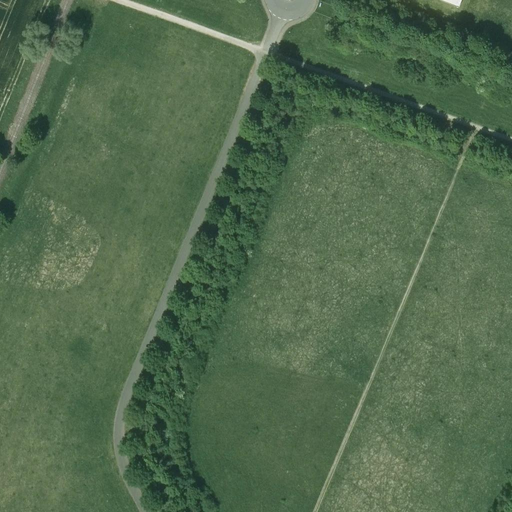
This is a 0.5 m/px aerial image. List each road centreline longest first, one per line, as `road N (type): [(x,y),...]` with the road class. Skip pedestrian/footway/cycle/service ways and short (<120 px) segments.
road 1 (unclassified): [(282,10),(122,405),(123,472),(144,511)]
road 2 (track): [(112,0),(511,140)]
road 3 (track): [(476,127),(315,511)]
road 4 (track): [(0,111),(47,0)]
